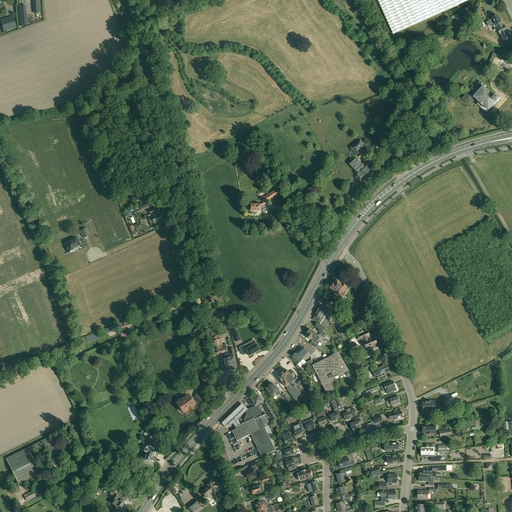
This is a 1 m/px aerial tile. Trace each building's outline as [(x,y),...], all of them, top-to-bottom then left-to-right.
[(377,0),(393,33),(468,0),(377,0)] [(454,15),(454,16),(455,23),(463,22),(461,14),(454,15)] [(486,22),(488,26),(492,24),(493,27),(496,26),(504,41),(510,37),(506,31),(507,30),(504,25),(502,22),(497,15),(492,18),(490,20),(486,22)] [(14,26),(12,19),(8,20),(9,24),(3,26),(4,30),(14,26)] [(488,66),(492,67),(494,58),(496,58),(497,56),(494,55),(495,53),(493,53),(488,66)] [(472,88),(462,99),(469,105),(474,98),(479,102),(478,104),(486,112),(488,110),(496,102),(497,102),(500,98),(496,95),(495,97),(483,87),(485,85),(480,82),(477,86),(474,86),(473,85),(471,88),(472,88)] [(394,115),(402,114),(401,104),(392,105),(394,115)] [(350,148),(357,156),(367,147),(360,139),(350,148)] [(356,159),(350,165),(356,172),(355,172),(358,175),(356,177),(356,178),(357,180),(359,180),(361,178),(371,170),(368,166),(365,168),(356,159)] [(142,185),(135,188),(138,194),(144,191),(142,185)] [(250,211),(261,211),(261,206),(280,193),(277,189),(265,198),(264,197),(261,199),(264,202),(261,204),(250,204),(250,211)] [(150,214),(147,216),(149,219),(148,219),(150,224),(164,219),(162,213),(161,214),(158,207),(149,211),(150,214)] [(80,231),(83,239),(90,236),(86,228),(80,231)] [(64,243),(68,252),(73,250),(73,249),(80,245),(77,237),(64,243)] [(334,284),(331,288),(336,292),(334,294),(342,300),(345,296),(345,295),(346,293),(349,290),(348,288),(342,284),(339,281),(337,282),(335,284),(334,284)] [(327,307),(331,310),(334,314),(340,319),(343,315),(337,310),(333,307),(329,303),(327,307)] [(318,311),(325,315),(327,317),(330,312),(328,311),(321,306),(318,311)] [(314,317),(313,320),(318,323),(315,327),(323,332),(326,329),(320,324),(325,316),(325,315),(318,311),(317,311),(315,314),(314,316),(314,317)] [(307,337),(312,341),(315,343),(320,338),(317,335),(311,330),(308,333),(309,334),(307,337)] [(322,332),(320,333),(323,336),(328,341),(329,340),(329,339),(325,335),(324,334),(322,332)] [(367,332),(358,336),(360,340),(363,338),(369,353),(373,351),(372,348),(377,346),(373,337),(370,339),(368,336),(369,336),(367,332)] [(217,337),(214,337),(214,340),(214,341),(215,347),(222,345),(220,339),(217,340),(217,337)] [(250,343),(239,346),(242,354),(246,353),(247,356),(259,353),(257,346),(251,347),(250,343)] [(298,352),(292,358),(298,365),(304,359),(304,358),(306,356),(308,358),(310,356),(308,354),(309,353),(303,347),(298,352)] [(227,354),(222,355),(223,359),(224,361),(223,361),(223,363),(224,363),(226,369),(227,371),(230,370),(230,369),(230,368),(232,368),(232,369),(232,370),(236,369),(235,367),(236,367),(235,364),(236,364),(235,359),(234,360),(233,358),(235,357),(233,348),(229,349),(231,354),(231,356),(231,357),(228,358),(227,354)] [(354,350),(350,352),(353,357),(356,355),(359,359),(360,358),(358,354),(355,350),(354,350)] [(313,365),(317,374),(327,393),(335,388),(332,378),(335,377),(342,374),(349,370),(338,352),(314,365),(313,365)] [(313,375),(317,374),(313,365),(314,365),(311,360),(307,362),(313,375)] [(371,369),(368,363),(361,366),(364,372),(371,369)] [(389,372),(386,365),(373,371),(376,378),(377,378),(378,381),(386,378),(384,374),(389,372)] [(203,367),(198,370),(202,377),(201,377),(203,381),(209,378),(207,374),(207,375),(203,367)] [(278,377),(286,386),(288,389),(287,390),(294,400),(301,394),(298,389),(305,383),(301,378),(295,383),(294,380),(291,376),(295,374),(293,371),(289,373),(287,370),(278,377)] [(393,382),(381,386),(383,391),(390,389),(391,393),(397,391),(393,382)] [(267,388),(273,395),(279,389),(276,387),(272,383),(267,388)] [(183,399),(176,404),(183,413),(184,413),(185,415),(187,415),(189,414),(189,411),(193,408),(192,407),(195,405),(188,395),(185,391),(180,394),(183,399)] [(284,393),(282,396),(288,402),(290,400),(284,393)] [(252,399),(256,406),(263,402),(259,395),(252,399)] [(393,397),(387,400),(388,403),(391,402),(392,405),(393,405),(393,407),(400,404),(397,397),(394,398),(393,397)] [(341,398),(334,401),(337,407),(343,404),(341,398)] [(435,400),(425,401),(425,402),(423,402),(423,407),(431,407),(431,410),(438,409),(435,409),(435,400)] [(262,404),(273,421),(277,419),(267,402),(262,404)] [(242,404),(222,424),(228,429),(248,410),(242,404)] [(237,430),(233,432),(237,441),(251,434),(262,457),(275,451),(273,446),(274,445),(272,434),(268,427),(270,425),(265,415),(261,417),(256,407),(255,406),(248,410),(244,422),(240,424),(241,425),(236,427),(237,430)] [(347,413),(343,414),(346,420),(346,421),(350,420),(350,419),(358,416),(355,410),(351,412),(350,409),(346,410),(347,413)] [(334,414),(330,415),(332,421),(333,422),(337,420),(336,419),(339,418),(339,416),(340,415),(339,412),(338,410),(334,411),(334,414)] [(394,413),(389,414),(390,420),(395,419),(395,420),(403,418),(401,411),(398,412),(397,411),(393,412),(394,413)] [(325,417),(323,412),(317,415),(319,420),(318,420),(320,426),(327,423),(325,417)] [(356,422),(350,424),(354,432),(361,429),(359,424),(362,423),(361,420),(360,420),(360,419),(361,418),(359,415),(354,419),(356,422)] [(316,428),(313,422),(312,419),(306,421),(308,424),(306,425),(308,431),(316,428)] [(300,423),(293,426),(295,430),(294,430),(297,437),(301,435),(301,434),(304,433),(301,427),(300,423)] [(282,435),(286,445),(293,442),(289,429),(285,431),(285,432),(283,433),(284,434),(282,435)] [(145,437),(145,438),(146,441),(147,443),(156,438),(155,439),(152,433),(154,433),(154,432),(153,433),(145,437)] [(49,437),(6,459),(19,485),(41,474),(30,453),(44,446),(56,470),(64,466),(49,437)] [(385,444),(384,444),(385,451),(399,450),(399,448),(400,448),(400,444),(398,444),(398,443),(394,444),(394,442),(390,443),(390,444),(389,444),(389,443),(385,443),(385,444)] [(143,445),(141,450),(144,451),(144,452),(147,453),(145,459),(153,462),(154,462),(156,459),(154,458),(153,458),(156,451),(152,450),(152,448),(146,446),(146,447),(143,445)] [(292,448),(285,451),(287,457),(291,455),(291,456),(294,455),(294,454),(295,454),(292,448)] [(434,451),(421,451),(421,457),(431,457),(431,462),(440,462),(440,456),(434,456),(434,451)] [(338,461),(339,464),(338,466),(340,467),(340,468),(350,464),(349,461),(354,459),(352,454),(343,456),(344,459),(338,461)] [(395,455),(385,456),(386,458),(385,458),(386,462),(387,462),(388,466),(391,465),(394,465),(394,464),(396,463),(400,462),(399,456),(395,456),(395,455)] [(288,459),(285,460),(288,468),(289,470),(292,468),(295,467),(295,466),(296,465),(293,460),(289,461),(288,459)] [(379,467),(370,470),(372,476),(377,474),(381,473),(379,467)] [(253,470),(246,473),(248,479),(255,476),(258,474),(256,469),(253,470)] [(298,475),(296,476),(298,481),(300,480),(300,481),(312,477),(310,470),(306,471),(302,472),(298,474),(298,475)] [(419,472),(419,478),(422,478),(422,476),(433,477),(434,471),(432,471),(432,470),(423,470),(423,471),(423,472),(419,472)] [(346,475),(343,476),(342,473),(341,474),(336,475),(339,483),(346,481),(348,480),(346,475)] [(387,478),(388,479),(388,482),(397,483),(397,475),(387,474),(387,478)] [(418,481),(429,482),(429,486),(433,485),(434,480),(438,481),(438,478),(433,477),(422,476),(422,478),(419,478),(418,481)] [(201,492),(206,498),(212,492),(213,493),(216,491),(215,489),(220,484),(217,481),(212,485),(210,483),(207,485),(208,486),(201,492)] [(315,482),(310,484),(313,491),(311,491),(312,492),(319,490),(316,482),(315,482)] [(257,493),(261,492),(263,491),(263,488),(262,485),(251,488),(253,494),(257,493)] [(40,486),(23,496),(26,501),(43,492),(41,487),(40,486)] [(344,487),(337,489),(339,497),(342,496),(343,499),(349,498),(353,496),(358,495),(357,492),(353,493),(354,495),(352,495),(352,493),(348,494),(347,492),(346,492),(344,487)] [(375,508),(379,508),(379,507),(385,508),(386,502),(386,499),(389,499),(395,499),(396,492),(382,491),(382,502),(375,502),(375,508)] [(418,499),(428,500),(428,491),(418,491),(418,499)] [(114,500),(112,504),(116,507),(115,509),(118,511),(119,509),(120,510),(123,506),(122,505),(126,500),(117,495),(115,498),(114,500)] [(310,498),(309,499),(308,499),(310,507),(313,506),(319,504),(316,496),(310,498)] [(197,500),(188,507),(192,511),(197,511),(203,507),(197,500)] [(259,505),(256,506),(258,510),(269,507),(268,503),(266,504),(265,501),(259,503),(259,505)] [(416,505),(416,511),(417,511),(416,511),(426,511),(427,505),(432,505),(433,510),(445,510),(445,509),(452,509),(451,501),(444,501),(444,502),(432,503),(433,502),(425,502),(425,505),(416,505)] [(336,505),(336,506),(336,507),(337,507),(338,509),(337,509),(337,510),(338,511),(339,511),(341,511),(340,511),(349,511),(355,510),(354,507),(350,509),(349,506),(344,507),(343,505),(345,504),(345,502),(343,503),(342,502),(336,504),(337,505),(336,505)]
